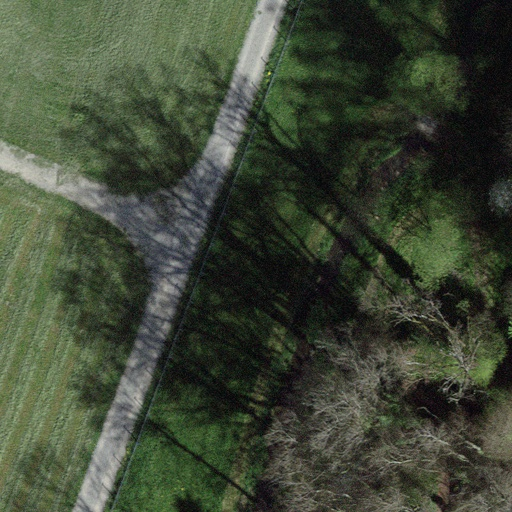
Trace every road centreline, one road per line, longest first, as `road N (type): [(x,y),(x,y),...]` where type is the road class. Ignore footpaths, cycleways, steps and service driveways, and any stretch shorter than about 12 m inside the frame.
road 1 (track): [(274,0),(85,511)]
road 2 (track): [(0,152),(188,235)]
